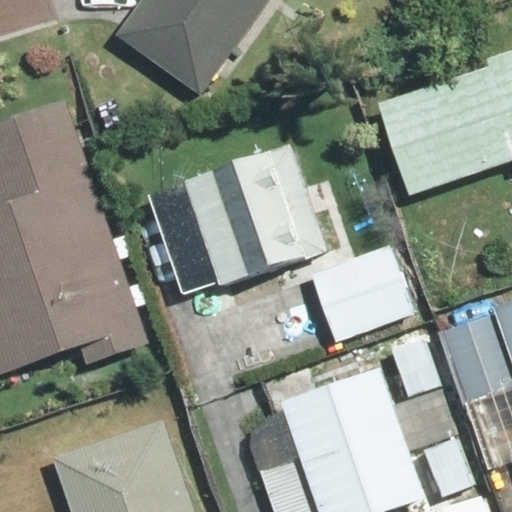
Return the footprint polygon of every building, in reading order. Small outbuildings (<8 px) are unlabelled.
[(145,0),(119,39),(209,100),(277,0),(145,0)] [(511,61),(382,106),(414,199),(511,165),(511,61)] [(0,375),(81,349),(86,364),(149,343),(69,103),(0,125),(0,375)] [(298,151),(190,191),(227,287),(334,247),(298,151)] [(397,254),(319,282),(340,342),(418,314),(397,254)] [(511,307),(493,315),(511,364),(511,307)] [(431,343),(391,356),(407,404),(447,390),(431,343)] [(403,511),(435,499),(382,371),(247,428),(281,511),(403,511)] [(197,511),(164,417),(53,456),(72,511),(197,511)] [(469,435),(429,450),(448,504),(489,489),(469,435)]
